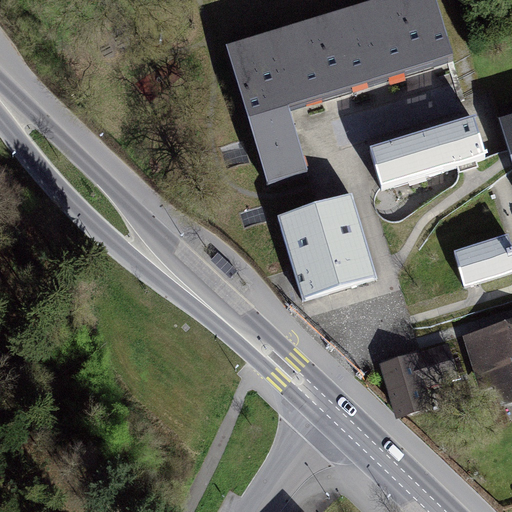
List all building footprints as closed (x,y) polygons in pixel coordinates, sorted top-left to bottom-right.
[(424,75),(456,66),(436,0),(407,0),(228,53),(266,182),(321,166),(308,121),(305,110),(363,93),(424,75)] [(511,175),(511,122),(497,127),(511,175)] [(456,128),(377,149),(392,203),(452,187),(470,182),(456,128)] [(356,203),(284,223),(306,305),(342,295),(378,286),(356,203)] [(485,222),(435,235),(442,263),(462,258),(492,250),(485,222)] [(511,330),(468,344),(490,415),(511,408),(511,330)] [(421,361),(396,368),(403,395),(451,382),(444,355),(421,361)]
